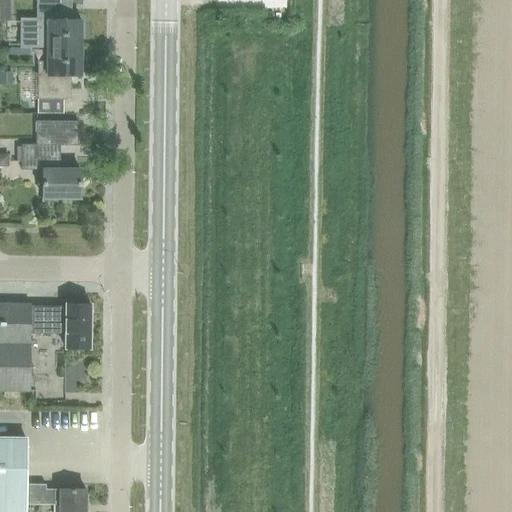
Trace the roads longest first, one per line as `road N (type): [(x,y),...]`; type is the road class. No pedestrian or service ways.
road 1 (secondary): [(162,273),(164,0)]
road 2 (residential): [(125,0),(121,272)]
road 3 (unclassified): [(121,272),(119,463)]
road 4 (secondary): [(159,463),(162,273)]
road 5 (residential): [(121,272),(0,270)]
